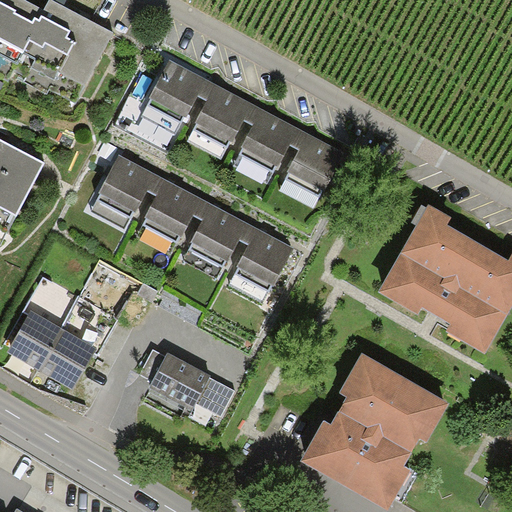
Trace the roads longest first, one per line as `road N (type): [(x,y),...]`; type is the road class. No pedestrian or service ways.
road 1 (residential): [(511,198),(157,0)]
road 2 (primary): [(0,407),(174,511)]
